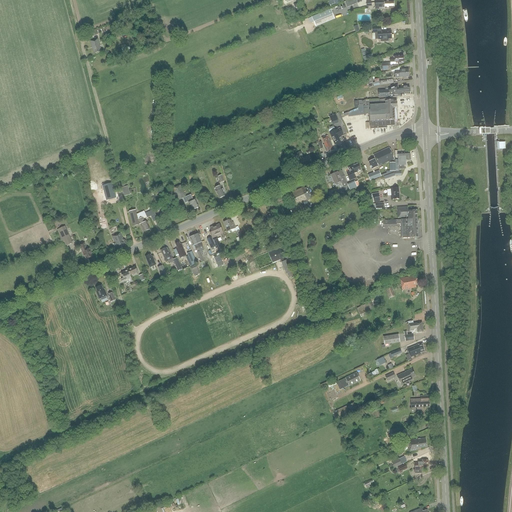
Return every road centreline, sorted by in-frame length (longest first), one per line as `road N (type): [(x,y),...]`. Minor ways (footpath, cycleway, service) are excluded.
road 1 (tertiary): [(0,307),(392,135)]
road 2 (secondary): [(446,511),(426,138)]
road 3 (track): [(136,247),(73,0)]
road 4 (secondary): [(425,130),(418,0)]
